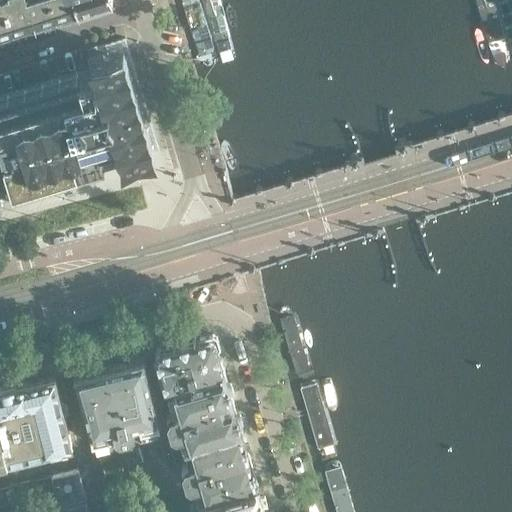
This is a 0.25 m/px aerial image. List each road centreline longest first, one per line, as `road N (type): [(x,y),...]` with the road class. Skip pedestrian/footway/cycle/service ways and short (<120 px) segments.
road 1 (tertiary): [(0,324),(511,165)]
road 2 (residential): [(58,347),(198,310),(242,322),(299,511)]
road 3 (unclassified): [(511,144),(163,252)]
road 4 (residential): [(143,11),(190,165),(189,192),(163,252)]
road 5 (residential): [(100,511),(58,347)]
road 6 (unclassified): [(163,252),(77,254),(0,270)]
road 7 (residential): [(143,11),(0,55)]
